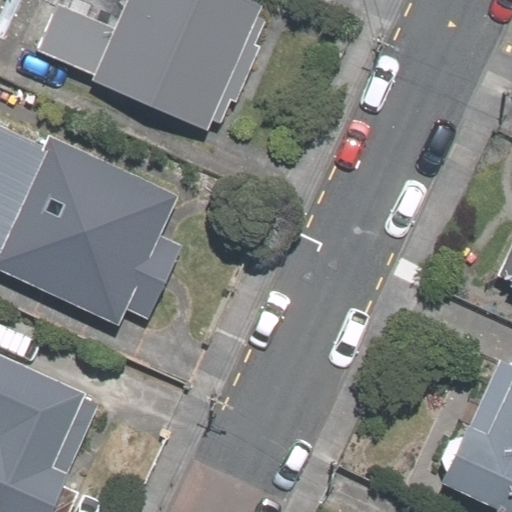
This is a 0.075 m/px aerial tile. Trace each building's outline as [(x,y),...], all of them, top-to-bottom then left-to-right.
[(104,0),(93,23),(45,0),(41,0),(16,52),(204,143),(264,19),(224,0),(104,0)] [(0,280),(101,332),(173,194),(27,118),(16,140),(0,131),(0,280)] [(511,202),(476,286),(511,301),(511,202)] [(511,338),(501,359),(483,350),(423,466),(511,511),(511,338)] [(0,511),(44,511),(92,399),(0,359),(0,511)]
